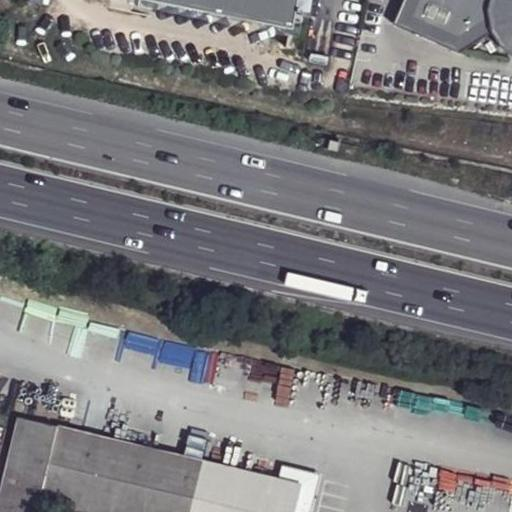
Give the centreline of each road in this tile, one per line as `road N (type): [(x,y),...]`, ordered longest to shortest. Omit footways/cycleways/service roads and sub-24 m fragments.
road 1 (motorway): [(511,245),(0,120)]
road 2 (motorway): [(0,192),(511,315)]
